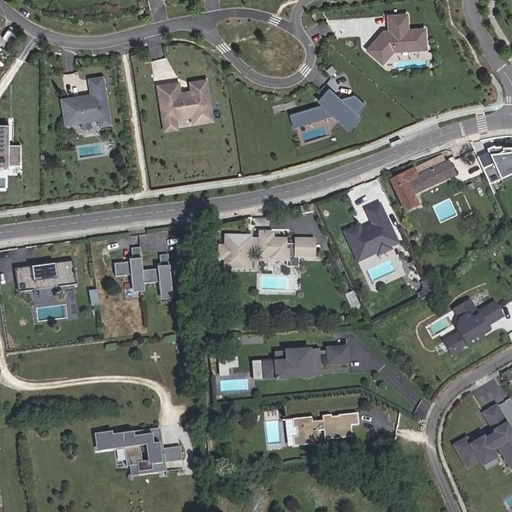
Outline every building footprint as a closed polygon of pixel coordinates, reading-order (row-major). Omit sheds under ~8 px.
[(382,34),(368,50),(382,63),(393,51),(426,49),(425,30),(408,30),(407,15),(389,16),(389,31),(390,36),(385,36),(382,34)] [(103,77),(90,80),(92,95),(62,99),(66,121),(82,119),(82,121),(100,119),(100,125),(110,124),(103,77)] [(213,120),(207,80),(190,83),(192,91),(189,92),(189,94),(185,95),(185,92),(180,93),(178,83),(158,86),(163,120),(175,118),(192,116),(193,123),(213,120)] [(318,120),(328,109),(334,115),(349,129),(359,117),(357,115),(352,110),(362,108),(359,99),(355,95),(340,99),(329,89),(319,100),(323,104),(290,114),(294,127),(318,120)] [(357,115),(366,105),(359,99),(362,108),(352,110),(357,115)] [(334,115),(328,109),(318,120),(334,115)] [(177,128),(175,118),(163,120),(165,130),(177,128)] [(9,124),(0,123),(0,164),(21,165),(21,144),(9,144),(9,124)] [(487,149),(498,179),(511,174),(511,149),(489,148),(487,149)] [(487,150),(478,153),(488,183),(497,181),(487,150)] [(441,156),(391,180),(404,211),(417,205),(412,194),(453,174),(448,162),(445,163),(441,156)] [(359,226),(345,232),(358,261),(376,253),(380,254),(387,251),(389,247),(385,238),(393,234),(379,205),(368,210),(367,213),(373,225),(373,228),(369,230),(366,229),(361,231),(359,226)] [(328,219),(322,221),(328,236),(334,234),(328,219)] [(222,257),(222,265),(243,266),(244,257),(247,257),(247,249),(257,249),(256,254),(268,255),(268,258),(285,259),(285,255),(296,255),(311,256),(311,239),(293,239),(293,244),(283,243),(283,238),(270,238),(270,232),(257,231),(257,238),(253,238),(253,241),(247,240),(248,235),(224,234),(223,245),(217,244),(216,257),(222,257)] [(393,234),(385,238),(389,247),(397,243),(393,234)] [(131,262),(112,265),(114,278),(129,276),(131,290),(143,289),(142,284),(140,271),(137,248),(129,249),(131,262)] [(171,295),(166,254),(157,255),(159,268),(140,271),(142,284),(157,282),(159,297),(171,295)] [(285,259),(268,258),(268,264),(285,265),(295,265),(296,255),(285,255),(285,259)] [(75,284),(72,261),(13,269),(17,293),(35,290),(52,288),(75,284)] [(427,281),(422,283),(424,289),(423,292),(418,295),(420,301),(434,294),(427,281)] [(53,298),(52,288),(35,290),(37,300),(53,298)] [(95,290),(87,291),(90,305),(97,304),(95,290)] [(470,300),(455,309),(460,319),(458,329),(460,332),(444,341),(452,355),(461,351),(459,348),(466,344),(468,346),(483,338),(481,335),(488,331),(485,326),(503,316),(495,302),(477,313),(470,300)] [(279,363),(260,364),(261,380),(273,379),(274,381),(286,379),(286,377),(303,375),(303,378),(314,377),(314,370),(322,369),(321,355),(328,355),(329,365),(349,364),(348,347),(328,349),(328,352),(321,352),(321,350),(283,353),(284,362),(279,363)] [(221,358),(222,373),(229,372),(228,362),(227,357),(221,358)] [(261,380),(260,364),(251,365),(253,381),(261,380)] [(511,455),(511,434),(496,406),(483,414),(494,434),(484,440),(481,435),(468,442),(466,439),(453,446),(466,468),(478,461),(481,466),(494,458),(491,451),(497,447),(504,460),(511,455)] [(267,420),(268,449),(282,449),(282,420),(267,420)] [(299,441),(299,450),(313,450),(313,447),(317,447),(317,437),(323,437),(323,446),(351,446),(350,434),(358,434),(358,423),(339,423),(339,424),(332,424),(332,422),(323,423),(323,431),(317,431),(317,427),(312,428),(312,423),(293,423),(293,432),(296,432),(297,441),(299,441)] [(159,429),(149,430),(151,445),(157,444),(159,456),(162,455),(163,464),(180,461),(178,448),(161,450),(159,429)] [(151,445),(149,430),(110,436),(110,433),(96,434),(98,453),(122,450),(124,468),(128,467),(135,467),(136,473),(150,472),(151,475),(165,473),(163,464),(162,455),(159,456),(157,444),(151,445)] [(494,458),(481,466),(485,472),(498,464),(494,458)] [(136,473),(135,467),(128,467),(129,475),(136,473)]
